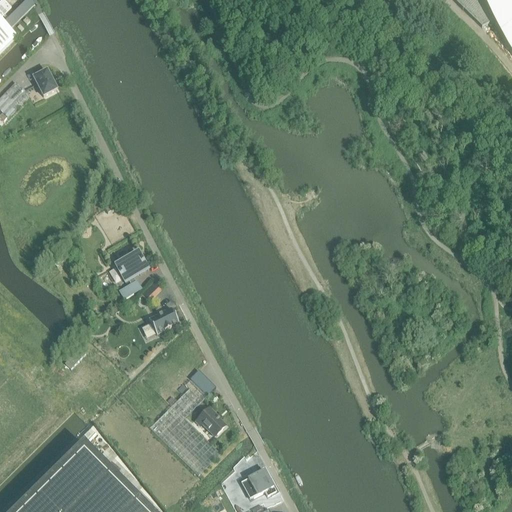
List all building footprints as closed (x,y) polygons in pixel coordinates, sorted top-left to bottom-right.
[(0,0),(0,53),(14,39),(8,32),(32,8),(28,0),(2,27),(0,24),(0,0)] [(511,0),(450,0),(481,29),(488,25),(492,23),(494,27),(495,29),(500,37),(508,51),(511,55),(511,0)] [(3,2),(0,4),(0,19),(10,9),(3,2)] [(57,92),(47,73),(33,80),(43,99),(57,92)] [(16,85),(0,101),(0,113),(8,121),(29,98),(16,85)] [(115,203),(104,209),(108,215),(118,209),(115,203)] [(52,264),(57,269),(65,261),(60,256),(52,264)] [(123,263),(116,268),(119,273),(120,273),(118,274),(125,285),(129,284),(134,280),(133,279),(147,270),(142,261),(140,261),(137,256),(130,260),(127,256),(121,259),(123,263)] [(129,288),(119,294),(124,302),(133,296),(133,295),(140,291),(134,280),(129,284),(131,287),(129,288)] [(154,283),(140,296),(143,299),(147,294),(152,300),(153,299),(148,294),(156,286),(161,292),(162,291),(154,283)] [(114,309),(109,314),(114,319),(119,313),(114,309)] [(150,326),(141,330),(147,341),(156,336),(156,338),(179,326),(171,311),(149,322),(150,326)] [(80,350),(64,366),(70,371),(86,356),(80,350)] [(190,381),(191,382),(207,398),(215,389),(198,372),(190,381)] [(191,382),(185,387),(189,391),(150,430),(171,451),(198,477),(220,456),(185,421),(207,398),(191,382)] [(209,410),(195,423),(200,428),(202,427),(214,439),(226,428),(216,418),(217,417),(209,410)] [(149,511),(83,445),(15,511),(149,511)] [(264,473),(245,483),(253,500),(265,494),(267,498),(275,494),(273,490),(264,473)] [(242,484),(233,489),(236,494),(245,489),(242,484)] [(263,505),(260,500),(249,505),(251,511),(263,505)]
